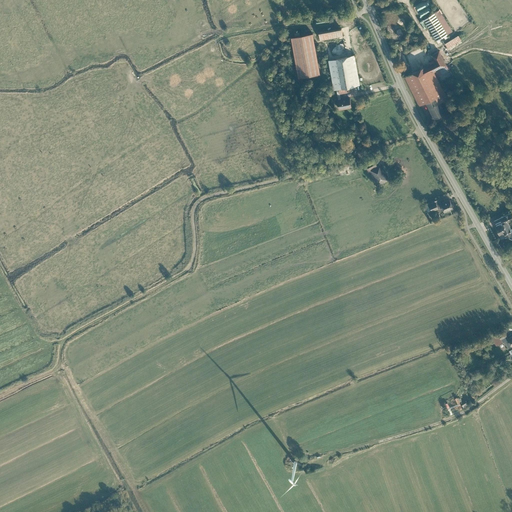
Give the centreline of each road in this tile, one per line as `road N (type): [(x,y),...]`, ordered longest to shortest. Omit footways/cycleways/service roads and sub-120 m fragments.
road 1 (track): [(0,397),(53,370),(71,333),(187,270),(197,201),(419,132)]
road 2 (tertiary): [(511,284),(407,98),(366,0)]
road 3 (track): [(511,376),(467,409),(312,461)]
